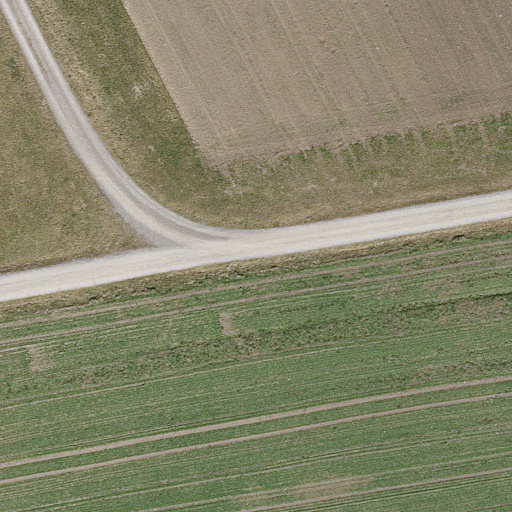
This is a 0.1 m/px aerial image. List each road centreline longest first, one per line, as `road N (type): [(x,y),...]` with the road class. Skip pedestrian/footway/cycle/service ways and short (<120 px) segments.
road 1 (track): [(14,0),(98,162),(118,189),(170,229),(247,247),(511,205)]
road 2 (track): [(0,289),(247,247)]
